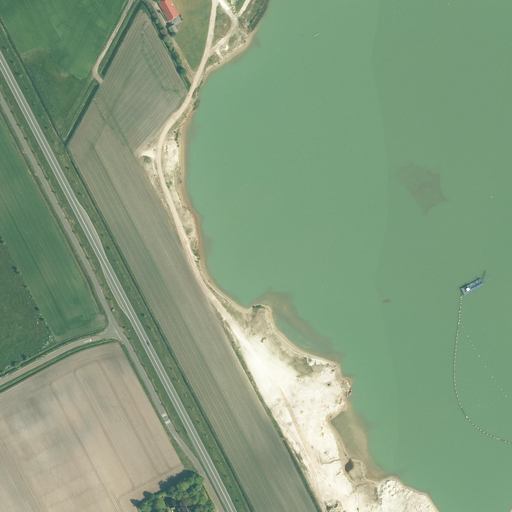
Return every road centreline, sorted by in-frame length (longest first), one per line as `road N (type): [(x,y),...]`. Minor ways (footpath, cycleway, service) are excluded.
road 1 (trunk): [(231,511),(0,60)]
road 2 (unclassified): [(119,332),(0,97)]
road 3 (unclassified): [(221,511),(119,332)]
road 4 (unclassified): [(0,383),(119,332)]
